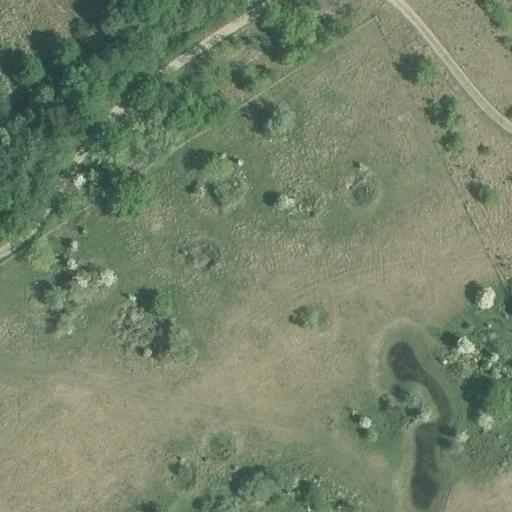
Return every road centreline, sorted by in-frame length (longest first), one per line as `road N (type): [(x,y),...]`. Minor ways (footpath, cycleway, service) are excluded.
road 1 (track): [(383,511),(341,444),(271,416),(0,370)]
road 2 (track): [(285,0),(193,47),(105,119),(27,236),(0,254)]
road 3 (track): [(511,134),(388,0)]
